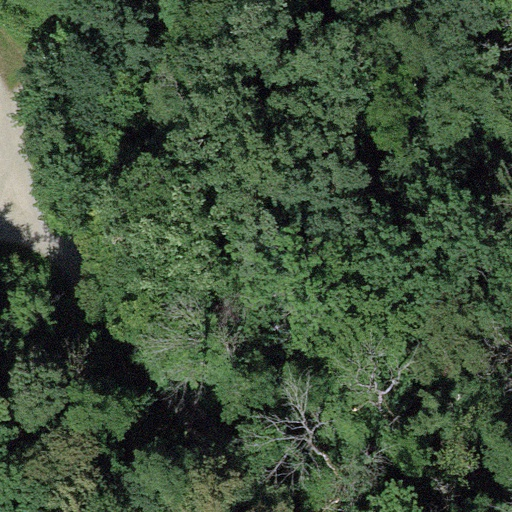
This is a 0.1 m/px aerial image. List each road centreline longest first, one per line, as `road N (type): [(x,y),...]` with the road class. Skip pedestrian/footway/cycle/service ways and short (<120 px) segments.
road 1 (track): [(0,127),(9,182),(48,251),(289,511)]
road 2 (track): [(0,193),(44,82),(97,0)]
